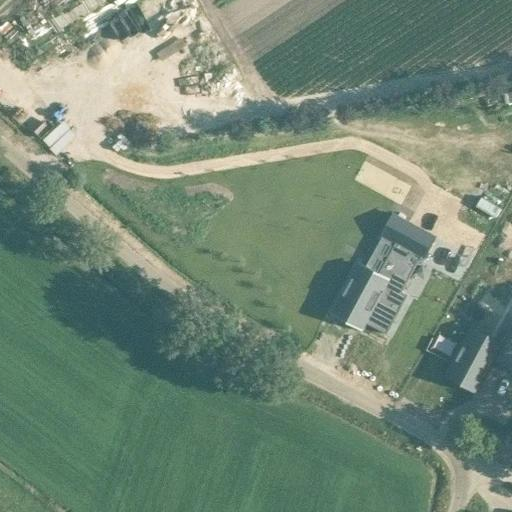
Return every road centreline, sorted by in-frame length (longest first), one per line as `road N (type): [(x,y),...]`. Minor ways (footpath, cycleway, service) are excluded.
road 1 (unclassified): [(457,511),(451,461),(415,420),(291,361),(211,307),(0,130)]
road 2 (unknown): [(33,158),(511,72)]
